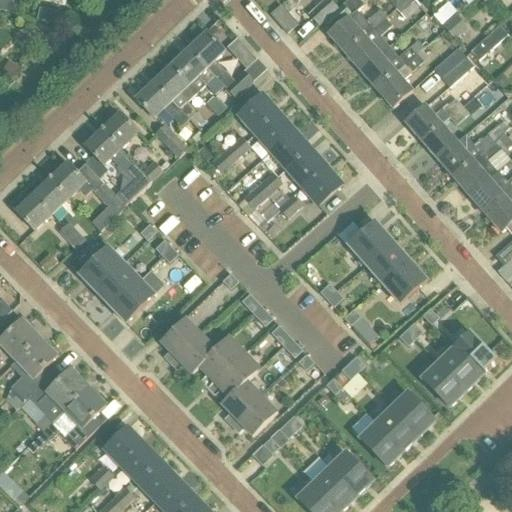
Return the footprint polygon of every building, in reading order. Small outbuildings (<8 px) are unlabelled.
[(338,12),(325,22),(335,33),(329,38),(345,56),(386,20),(380,13),(367,24),(358,13),(365,7),(358,0),(351,0),(339,11),(338,12)] [(406,22),(421,8),(413,0),(408,0),(396,11),(406,22)] [(325,22),(338,12),(328,1),(310,17),(319,27),(325,22)] [(454,20),(454,19),(445,10),(435,19),(444,28),(443,29),(454,20)] [(454,20),(443,29),(455,43),(469,30),(456,17),(454,19),(454,20)] [(362,76),(391,50),(381,39),(393,28),(386,20),(345,56),(362,76)] [(479,63),(509,37),(500,28),(471,54),(479,63)] [(235,83),(217,63),(225,55),(207,35),(189,51),(225,89),(237,102),(255,85),(245,73),(235,83)] [(424,49),(418,43),(411,49),(417,55),(422,51),(424,49)] [(376,92),(417,55),(411,49),(399,60),(391,50),(362,76),(376,92)] [(189,51),(171,68),(190,88),(198,96),(207,88),(216,98),(225,89),(189,51)] [(441,80),(466,59),(459,51),(434,72),(441,80)] [(417,55),(376,92),(393,111),(414,93),(404,82),(413,75),(424,64),(417,55)] [(450,90),(475,69),(466,59),(441,80),(450,90)] [(9,62),(2,75),(14,83),(22,69),(9,62)] [(182,96),(190,88),(171,68),(153,85),(189,123),(198,114),(182,96)] [(182,130),(189,123),(153,85),(136,101),(155,121),(165,112),(182,130)] [(263,98),(240,118),(256,137),(279,116),(263,98)] [(443,127),(450,121),(463,109),(457,101),(449,108),(448,107),(435,118),(427,108),(406,126),(423,145),(443,127)] [(463,109),(450,121),(456,128),(470,117),(463,109)] [(104,131),(122,151),(139,136),(120,116),(104,131)] [(279,116),(256,137),(272,155),(295,134),(279,116)] [(101,120),(83,134),(89,142),(107,128),(101,120)] [(454,182),(496,146),(494,144),(510,130),(504,123),(488,138),(483,141),(482,140),(474,147),(467,139),(439,164),(454,182)] [(179,161),(190,151),(166,127),(155,137),(179,161)] [(439,164),(467,139),(466,137),(458,144),(443,127),(423,145),(439,164)] [(138,168),(122,151),(104,131),(85,149),(92,155),(94,159),(87,166),(101,181),(108,174),(104,169),(112,161),(119,169),(117,171),(125,180),(138,168)] [(288,173),(311,152),(295,134),(272,155),(288,173)] [(496,146),(454,182),(470,200),(499,174),(490,164),(502,153),(504,156),(511,148),(511,146),(505,138),(496,146)] [(241,139),(240,140),(227,152),(237,164),(251,152),(252,151),(241,139)] [(223,177),(237,164),(227,152),(213,165),(223,177)] [(304,191),(327,170),(311,152),(288,173),(304,191)] [(144,175),(153,184),(164,174),(155,164),(144,175)] [(101,181),(87,166),(78,175),(69,165),(52,181),(70,201),(80,191),(87,200),(103,185),(100,182),(101,181)] [(327,170),(304,191),(320,209),(343,189),(327,170)] [(485,217),(511,194),(511,180),(508,184),(499,174),(470,200),(485,217)] [(259,188),(269,200),(284,187),(274,175),(259,188)] [(53,217),(70,201),(52,181),(35,197),(53,217)] [(115,216),(125,206),(105,186),(95,195),(115,216)] [(259,188),(244,201),(248,206),(255,213),(269,200),(259,188)] [(511,194),(485,217),(501,236),(507,231),(511,237),(511,194)] [(35,234),(53,217),(35,197),(17,214),(35,234)] [(289,222),(304,209),(293,198),(278,211),(280,213),(288,221),(289,222)] [(238,207),(242,212),(248,206),(244,201),(238,207)] [(65,230),(81,248),(87,242),(70,225),(65,230)] [(376,226),(350,249),(367,269),(393,245),(376,226)] [(150,228),(141,237),(148,244),(157,235),(150,228)] [(76,252),(81,248),(65,230),(60,234),(76,252)] [(165,243),(156,252),(163,259),(172,250),(165,243)] [(511,262),(511,244),(496,259),(505,269),(511,262)] [(393,245),(367,269),(383,288),(410,264),(393,245)] [(172,250),(163,259),(170,267),(179,258),(172,250)] [(109,251),(80,278),(96,295),(125,267),(109,251)] [(410,264),(383,288),(401,307),(427,284),(410,264)] [(125,267),(96,295),(111,310),(140,282),(125,267)] [(232,277),(223,285),(231,293),(239,285),(232,277)] [(140,282),(111,310),(127,326),(155,298),(140,282)] [(330,287),(321,296),(328,303),(337,294),(330,287)] [(337,294),(328,303),(335,311),(344,302),(337,294)] [(251,297),(242,305),(250,313),(259,306),(251,297)] [(0,325),(13,313),(3,303),(0,305),(0,325)] [(259,306),(250,313),(258,322),(266,314),(259,306)] [(431,312),(423,319),(432,328),(440,321),(431,312)] [(345,322),(351,329),(361,320),(354,313),(345,322)] [(266,314),(258,322),(266,330),(274,322),(266,314)] [(0,346),(16,363),(40,340),(23,323),(16,330),(9,322),(0,331),(0,346)] [(172,367),(202,337),(187,322),(162,345),(171,355),(166,360),(172,367)] [(414,326),(407,333),(416,343),(423,336),(414,326)] [(280,329),(272,337),(280,345),(288,337),(280,329)] [(407,333),(400,340),(409,350),(416,343),(407,333)] [(471,336),(454,352),(482,380),(498,365),(471,336)] [(200,369),(217,353),(202,337),(172,367),(179,373),(184,368),(193,378),(201,370),(200,369)] [(288,337),(280,345),(287,353),(295,345),(288,337)] [(22,380),(12,391),(25,405),(29,401),(53,378),(46,371),(59,359),(40,340),(16,363),(17,364),(12,369),(22,380)] [(209,391),(245,356),(230,340),(217,353),(200,369),(201,370),(208,378),(202,384),(209,391)] [(295,345),(287,353),(295,362),(303,354),(295,345)] [(454,352),(439,367),(467,395),(482,380),(454,352)] [(261,372),(250,361),(245,356),(209,391),(216,399),(222,393),(230,401),(230,402),(248,385),(261,372)] [(307,358),(299,366),(307,374),(315,366),(307,358)] [(357,360),(350,367),(359,376),(366,369),(357,360)] [(350,367),(342,374),(351,383),(359,376),(350,367)] [(439,367),(423,382),(450,411),(467,395),(439,367)] [(64,413),(89,389),(72,372),(59,385),(53,378),(29,401),(45,418),(36,427),(43,434),(54,423),(56,424),(65,414),(64,413)] [(334,382),(327,389),(336,398),(343,391),(334,382)] [(263,400),(258,394),(248,385),(230,402),(230,401),(222,407),(232,417),(226,422),(233,429),(263,400)] [(64,413),(65,414),(78,427),(65,440),(76,452),(108,422),(101,415),(107,408),(89,389),(64,413)] [(409,396),(392,412),(420,440),(436,424),(409,396)] [(263,400),(233,429),(239,435),(245,430),(254,440),(278,416),(263,400)] [(334,412),(306,440),(316,449),(344,421),(334,412)] [(392,412),(377,427),(404,455),(420,440),(392,412)] [(294,420),(287,426),(296,436),(303,429),(294,420)] [(63,432),(56,424),(54,423),(43,434),(52,443),(63,432)] [(287,426),(280,433),(289,443),(296,436),(287,426)] [(377,427),(361,442),(388,471),(404,455),(377,427)] [(120,438),(106,452),(123,470),(145,448),(128,430),(120,438)] [(272,441),(264,448),(273,458),(280,451),(272,441)] [(140,487),(162,465),(145,448),(123,470),(140,487)] [(347,456),(331,471),(358,500),(374,484),(347,456)] [(156,504),(179,482),(162,465),(140,487),(156,504)] [(101,493),(115,479),(104,468),(91,482),(101,493)] [(331,471),(315,487),(339,511),(345,511),(358,500),(331,471)] [(164,511),(182,511),(196,500),(179,482),(156,504),(164,511)] [(339,511),(315,487),(299,502),(308,511),(339,511)] [(119,511),(124,511),(136,501),(126,490),(112,503),(119,511)] [(29,500),(23,494),(13,504),(20,510),(29,500)] [(207,511),(196,500),(182,511),(207,511)] [(119,511),(112,503),(102,511),(119,511)]
